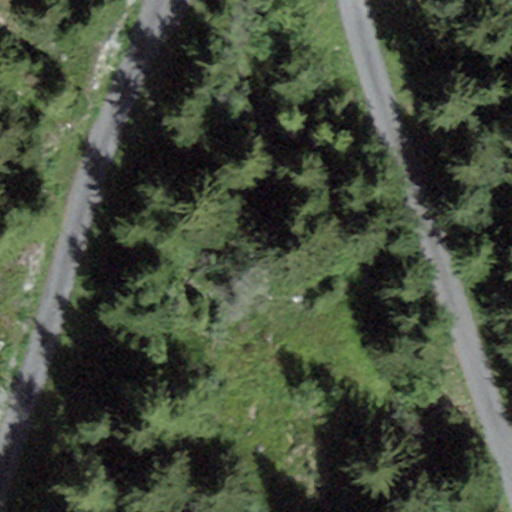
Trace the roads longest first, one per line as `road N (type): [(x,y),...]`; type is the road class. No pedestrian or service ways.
road 1 (track): [(0,477),(157,0)]
road 2 (track): [(354,0),(372,73),(511,468)]
